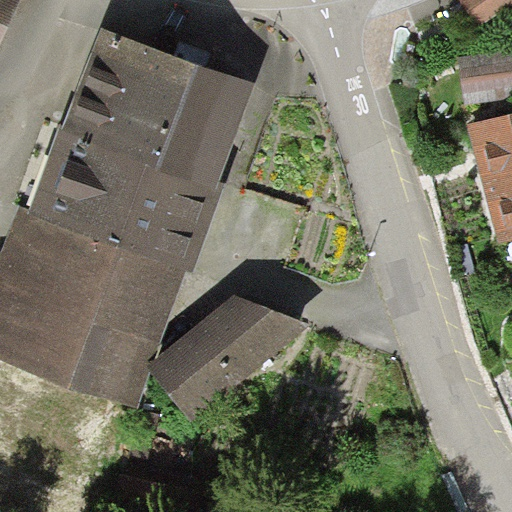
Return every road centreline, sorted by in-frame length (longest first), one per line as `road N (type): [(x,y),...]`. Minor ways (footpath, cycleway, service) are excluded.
road 1 (tertiary): [(321,0),(441,364),(511,511)]
road 2 (unknown): [(234,278),(359,301),(415,288)]
